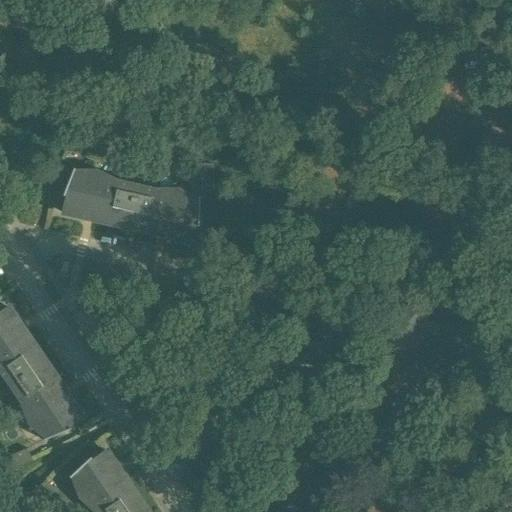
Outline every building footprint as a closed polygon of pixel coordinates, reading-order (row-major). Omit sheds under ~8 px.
[(72,132),(65,150),(77,155),(84,137),(72,132)] [(91,143),(86,161),(102,166),(107,148),(91,143)] [(200,163),(199,183),(213,183),(214,164),(200,163)] [(63,196),(60,211),(190,241),(194,225),(197,225),(198,196),(197,196),(197,198),(175,197),(153,188),(116,179),(116,180),(93,179),(72,170),(73,168),(72,168),(61,195),(63,196)] [(411,305),(383,337),(398,350),(426,318),(411,305)] [(0,373),(19,401),(36,417),(45,437),(43,438),(43,439),(69,428),(68,425),(82,416),(6,306),(0,309),(0,373)] [(26,448),(9,456),(14,468),(32,460),(26,448)] [(89,456),(68,476),(69,477),(71,476),(86,491),(95,511),(147,511),(104,449),(91,458),(89,456)] [(45,480),(32,493),(41,503),(55,489),(45,480)]
